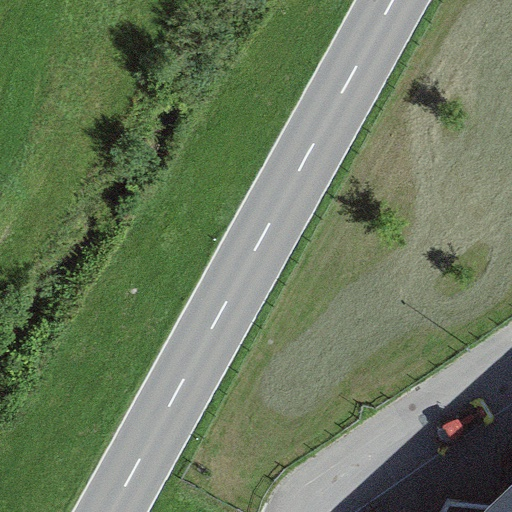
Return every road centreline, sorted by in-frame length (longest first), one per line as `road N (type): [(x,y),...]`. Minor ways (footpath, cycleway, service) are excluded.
road 1 (secondary): [(394,0),(113,511)]
road 2 (residential): [(511,362),(344,476),(307,511)]
